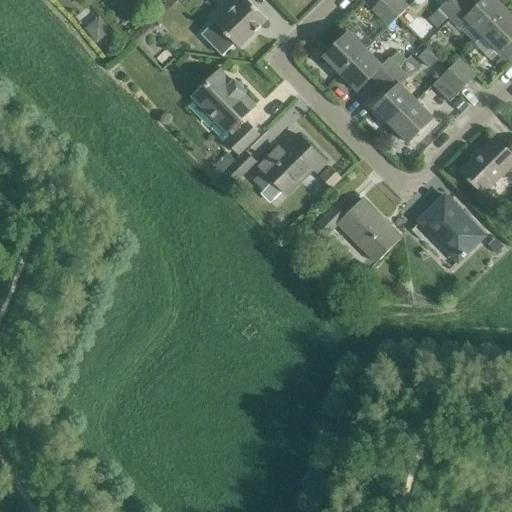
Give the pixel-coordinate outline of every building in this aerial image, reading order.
[(215,21),(202,34),(222,55),(233,44),(238,49),(263,21),(243,0),(230,0),(236,5),(217,23),(215,21)] [(399,0),(383,0),(382,1),(398,19),(408,9),(399,0)] [(444,0),(447,2),(431,19),(440,28),(448,20),(468,0),(467,0),(444,0)] [(468,0),(448,20),(457,29),(465,21),(481,38),(507,13),(494,0),(485,0),(476,9),(468,0)] [(398,19),(382,1),(372,11),(389,28),(398,19)] [(511,17),(507,13),(481,38),(498,55),(511,40),(511,17)] [(340,76),(366,51),(349,34),(323,59),(340,76)] [(164,49),(156,58),(162,64),(170,55),(164,49)] [(427,49),(418,59),(430,70),(439,61),(427,49)] [(366,51),(340,76),(357,93),(371,79),(380,87),(399,69),(390,60),(382,67),(366,51)] [(449,70),(466,87),(475,77),(459,60),(449,70)] [(399,69),(380,87),(388,96),(374,110),(391,127),(416,102),(400,86),(408,78),(399,69)] [(466,87),(449,70),(432,86),(449,104),(466,87)] [(237,154),(256,136),(246,125),(245,126),(239,121),(253,108),(242,97),(245,94),(234,82),(230,85),(219,74),(193,99),(226,133),(227,132),(233,138),(228,144),(237,154)] [(460,99),(453,105),(461,114),(468,108),(460,99)] [(433,119),(416,102),(391,127),(407,144),(433,119)] [(263,172),(252,182),(273,202),(283,192),(285,195),(311,169),(316,174),(325,165),(298,137),(276,159),(271,155),(258,167),(263,172)] [(511,146),(507,151),(494,138),(460,172),(483,195),(511,166),(511,146)] [(236,162),(227,153),(214,166),(223,175),(236,162)] [(232,187),(255,164),(245,153),(236,162),(223,175),(222,176),(232,187)] [(330,168),(320,178),(331,190),(341,180),(330,168)] [(457,262),(483,237),(443,197),(418,222),(457,262)] [(376,264),(400,240),(362,201),(348,215),(338,206),(315,229),(325,239),(338,226),(376,264)]
